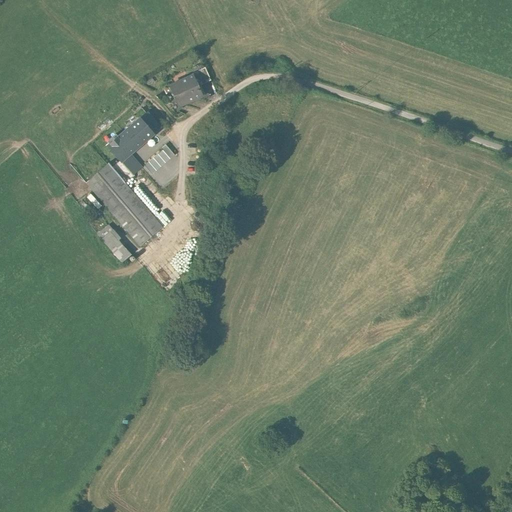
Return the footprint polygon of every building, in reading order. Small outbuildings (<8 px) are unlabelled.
[(194,75),(169,86),(179,108),(204,97),(194,75)] [(149,114),(131,128),(143,143),(161,129),(149,114)] [(143,143),(131,128),(109,146),(118,158),(86,184),(139,249),(166,228),(128,182),(133,178),(138,185),(146,179),(149,183),(156,177),(151,170),(168,156),(156,141),(140,154),(137,150),(145,145),(143,143)] [(111,228),(99,239),(120,262),(130,253),(117,240),(120,237),(111,228)] [(173,269),(181,263),(169,248),(147,267),(156,277),(170,265),(173,269)]
